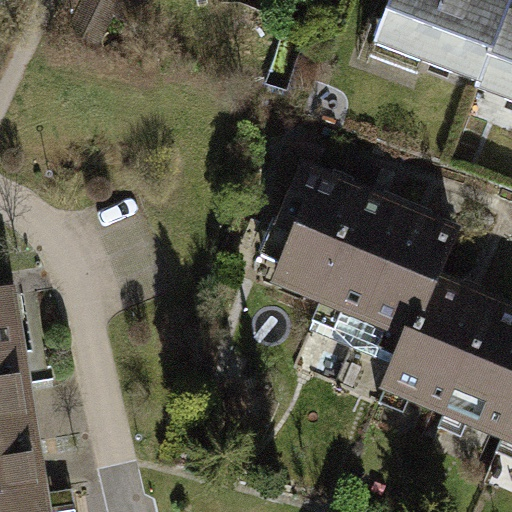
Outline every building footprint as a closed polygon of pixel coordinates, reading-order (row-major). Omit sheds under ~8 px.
[(147,0),(146,0),(90,0),(70,43),(97,55),(112,22),(132,32),(147,0)] [(511,16),(511,0),(387,0),(366,54),(478,99),(511,16)] [(511,16),(478,99),(511,113),(511,16)] [(318,189),(269,304),(407,362),(387,407),(511,459),(511,315),(450,289),(466,251),(318,189)] [(0,511),(40,511),(11,303),(0,304),(0,511)]
